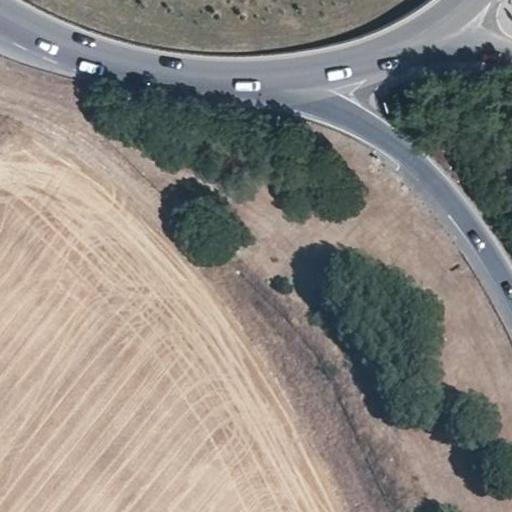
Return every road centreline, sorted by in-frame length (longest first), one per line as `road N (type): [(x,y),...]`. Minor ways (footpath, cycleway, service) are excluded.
road 1 (motorway): [(249,81),(329,102),(386,136),(442,189),(511,293)]
road 2 (secondary): [(0,14),(53,42),(150,73),(249,81)]
road 3 (secondary): [(249,81),(318,75),(403,47)]
